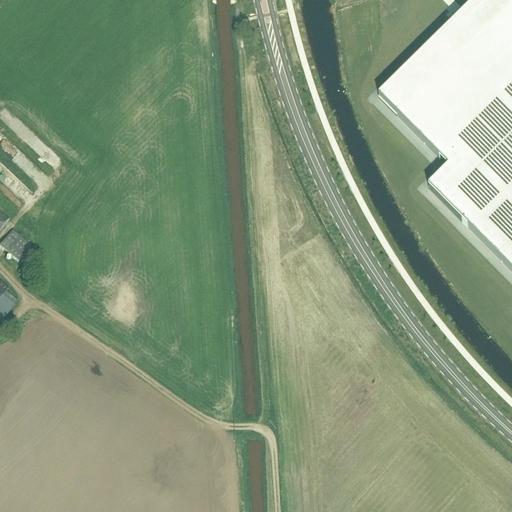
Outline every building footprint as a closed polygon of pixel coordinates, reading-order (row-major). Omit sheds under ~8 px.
[(511,274),(511,0),(480,0),(379,100),(448,171),(428,190),(511,274)] [(11,149),(7,154),(21,167),(25,163),(11,149)] [(0,232),(9,221),(0,214),(0,232)] [(63,246),(71,239),(52,219),(44,227),(63,246)] [(30,248),(11,232),(0,246),(0,250),(17,264),(30,248)] [(9,290),(0,282),(0,323),(1,324),(17,304),(5,295),(9,290)]
